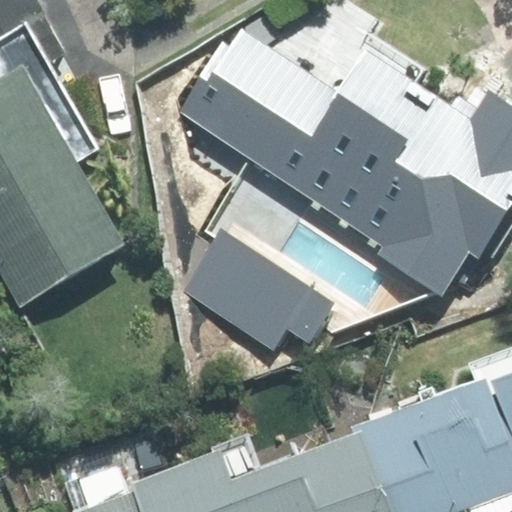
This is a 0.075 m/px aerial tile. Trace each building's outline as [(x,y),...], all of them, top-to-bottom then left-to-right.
[(0,0),(0,262),(29,314),(139,251),(89,163),(110,151),(59,61),(72,54),(41,0),(0,0)] [(348,170),(495,265),(511,238),(511,125),(459,91),(451,103),(376,54),(349,95),(261,38),(208,122),(329,199),(348,170)] [(377,442),(401,511),(511,511),(511,384),(374,433),(377,442)] [(129,471),(165,464),(157,424),(121,432),(129,471)] [(149,511),(401,511),(377,442),(244,488),(234,457),(142,489),(149,511)]
